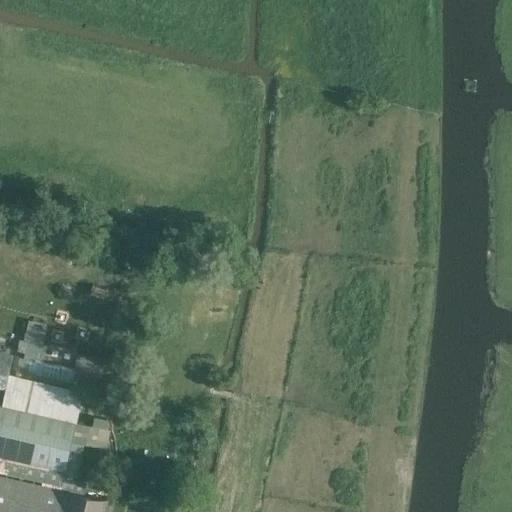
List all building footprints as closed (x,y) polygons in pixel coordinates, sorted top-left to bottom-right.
[(32,317),(26,336),(44,341),(49,321),(32,317)] [(0,351),(0,384),(5,386),(12,355),(0,351)] [(22,370),(101,385),(106,356),(79,351),(76,363),(25,353),(22,370)] [(0,404),(0,474),(60,488),(75,421),(0,404)] [(60,488),(0,474),(0,511),(103,511),(106,500),(60,488)]
